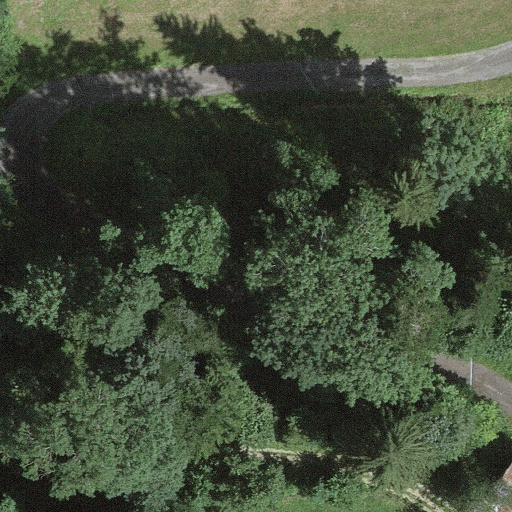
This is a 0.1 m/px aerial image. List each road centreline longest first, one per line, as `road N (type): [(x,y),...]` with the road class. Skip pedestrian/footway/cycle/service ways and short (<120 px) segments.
road 1 (track): [(511,403),(465,377),(261,314),(109,246),(44,197),(24,155),(34,119),(80,92),(458,76),(511,61)]
road 2 (track): [(448,511),(411,487),(354,466),(215,446),(142,453),(0,436)]
